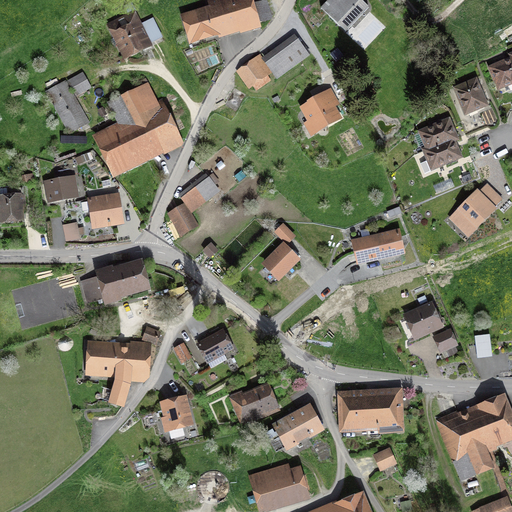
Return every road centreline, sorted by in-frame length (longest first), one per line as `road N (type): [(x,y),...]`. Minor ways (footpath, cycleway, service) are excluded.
road 1 (tertiary): [(218,289),(319,368),(511,387)]
road 2 (residential): [(156,251),(161,206),(218,83),(289,0)]
road 3 (tertiary): [(0,255),(156,251)]
road 4 (track): [(131,408),(16,511)]
road 5 (residential): [(218,289),(174,326),(131,408)]
